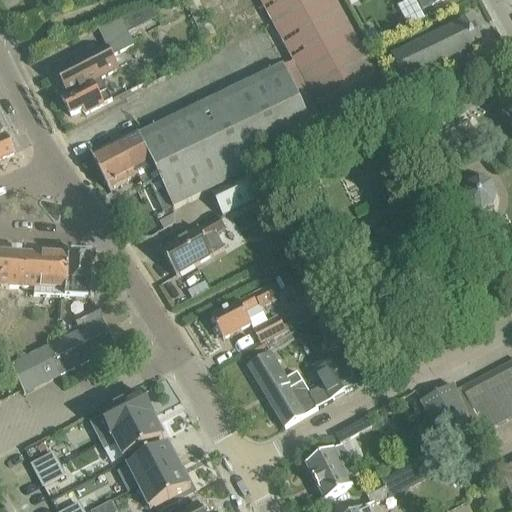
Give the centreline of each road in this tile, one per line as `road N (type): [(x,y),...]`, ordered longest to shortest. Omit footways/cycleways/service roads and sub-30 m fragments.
road 1 (residential): [(246,469),(511,328)]
road 2 (tertiary): [(246,469),(104,242)]
road 3 (unknown): [(55,163),(259,51)]
